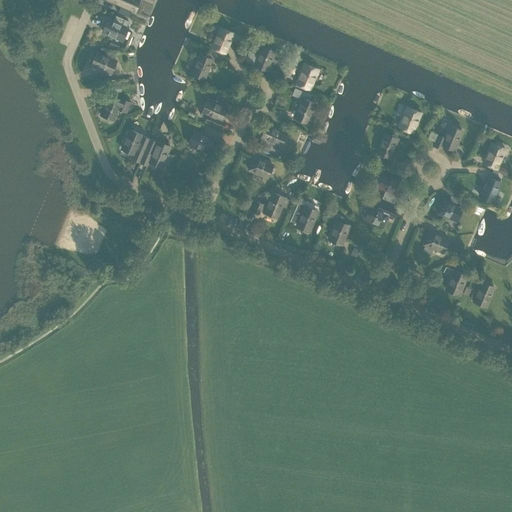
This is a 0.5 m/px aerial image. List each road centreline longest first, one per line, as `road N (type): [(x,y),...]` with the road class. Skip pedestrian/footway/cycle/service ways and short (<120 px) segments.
road 1 (residential): [(199,216),(108,170),(68,62),(91,6)]
road 2 (residential): [(379,292),(199,216)]
road 3 (residential): [(511,348),(379,292)]
